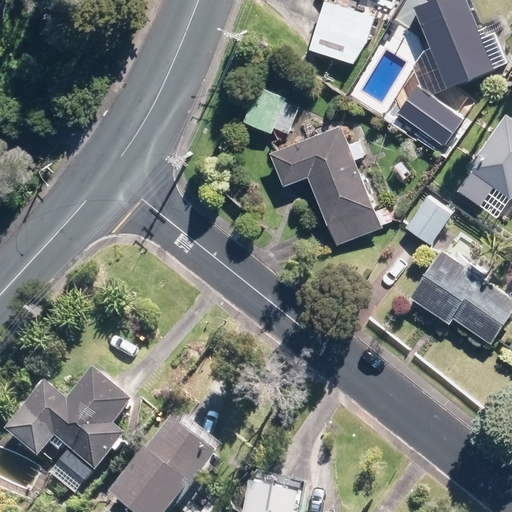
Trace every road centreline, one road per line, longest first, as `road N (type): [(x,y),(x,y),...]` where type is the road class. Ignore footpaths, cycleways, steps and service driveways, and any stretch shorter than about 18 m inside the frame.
road 1 (residential): [(110,173),(511,490)]
road 2 (tertiary): [(110,173),(198,0)]
road 3 (tertiary): [(0,298),(110,173)]
